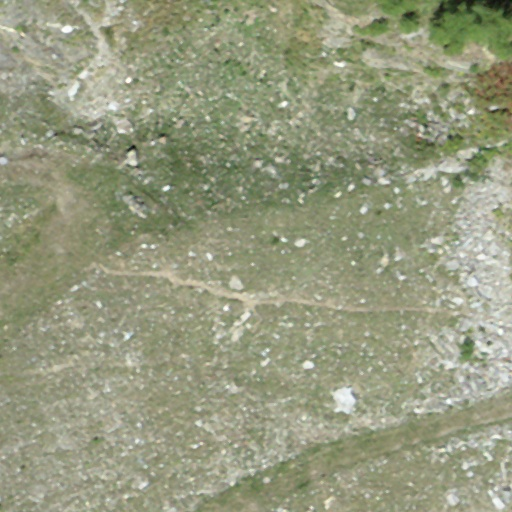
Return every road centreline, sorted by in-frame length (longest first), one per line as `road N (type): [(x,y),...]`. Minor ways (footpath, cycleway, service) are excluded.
road 1 (track): [(511,411),(412,429),(249,486),(212,511)]
road 2 (track): [(0,308),(81,206),(59,184),(0,192)]
